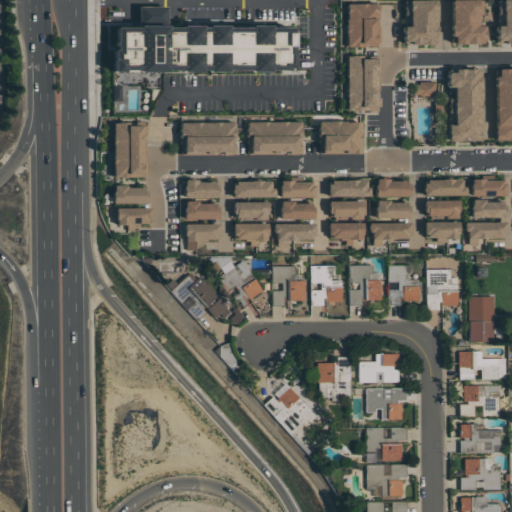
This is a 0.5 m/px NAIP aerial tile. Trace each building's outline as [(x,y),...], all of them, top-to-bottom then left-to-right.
[(402,26),(402,44),(435,44),(434,0),(426,0),(404,0),(404,26),(402,26)] [(481,0),(465,0),(450,0),(450,43),(483,44),(484,25),(476,25),(477,15),(481,15),(481,0)] [(511,44),(506,45),(506,43),(500,43),(500,41),(499,41),(499,40),(499,30),(499,27),(505,26),(505,14),(499,14),(499,0),(511,0),(511,44)] [(377,4),(346,3),(345,46),(377,47),(377,4)] [(111,72),(285,69),(285,68),(292,68),(291,27),(114,27),(115,41),(113,41),(113,48),(112,50),(111,72)] [(345,110),(377,110),(377,56),(346,56),(345,110)] [(511,140),(497,141),(497,125),(498,125),(498,112),(497,112),(497,105),(497,87),(496,87),(496,71),(500,70),(502,70),(511,69),(511,140)] [(479,141),(479,70),(446,70),(446,88),(452,88),(452,97),(449,97),(449,125),(448,125),(448,141),(479,141)] [(413,95),(435,96),(435,82),(413,82),(413,95)] [(300,121),(245,122),(246,154),(301,153),(300,121)] [(361,153),(360,121),(318,122),(318,154),(361,153)] [(179,122),(179,153),(234,153),(234,122),(179,122)] [(144,177),(144,124),(112,125),(113,177),(144,177)] [(374,197),(408,196),(408,179),(374,180),(374,197)] [(423,196),(464,195),(464,179),(423,180),(423,196)] [(470,196),(504,196),(504,179),(470,180),(470,196)] [(367,180),(328,180),(328,196),(367,196),(367,180)] [(183,197),(215,197),(216,181),(183,181),(183,197)] [(231,197),(272,196),(271,181),(231,181),(231,197)] [(313,198),(313,181),(279,181),(279,197),(313,198)] [(145,187),(113,186),(113,203),(145,203),(145,187)] [(457,201),(423,200),(423,217),(457,217),(457,201)] [(328,201),(328,217),(362,217),(362,201),(328,201)] [(375,218),(408,218),(408,201),(375,202),(375,218)] [(470,201),(470,217),(503,217),(503,201),(470,201)] [(183,219),(217,219),(217,202),(183,202),(183,219)] [(233,202),(232,218),(266,219),(267,202),(233,202)] [(279,219),(313,219),(313,202),(279,202),(279,219)] [(133,230),(133,224),(149,223),(149,207),(115,209),(116,225),(126,225),(127,231),(133,230)] [(362,223),(328,222),(328,239),(345,239),(345,245),(352,245),(352,239),(362,240),(362,223)] [(424,222),(423,237),(435,237),(435,241),(457,241),(458,222),(424,222)] [(504,222),(465,223),(466,246),(480,246),(480,239),(505,238),(504,222)] [(218,223),(183,224),(183,241),(199,240),(218,239),(218,223)] [(266,223),(232,224),(232,240),(249,239),(249,246),(256,246),(256,241),(267,240),(266,223)] [(314,239),(314,223),(273,224),(273,248),(291,247),(291,240),(314,239)] [(381,239),(409,239),(409,223),(369,223),(369,243),(381,243),(381,239)] [(262,292),(243,261),(217,276),(236,308),(262,292)] [(410,264),(386,265),(387,304),(400,304),(400,300),(418,299),(417,277),(410,278),(410,264)] [(271,305),(286,305),(286,300),(304,300),(303,280),(294,281),(294,265),(270,266),(271,305)] [(340,301),(341,274),(333,274),(333,265),(310,265),(309,282),(320,282),(320,290),(309,290),(309,305),(324,305),(324,301),(340,301)] [(372,265),(348,265),(349,304),(361,304),(361,300),(380,299),(380,273),(372,273),(372,265)] [(457,305),(456,277),(449,277),(449,269),(425,269),(425,309),(440,309),(440,305),(457,305)] [(196,320),(206,310),(218,322),(230,311),(191,270),(169,291),(196,320)] [(468,342),(492,342),(492,296),(467,296),(468,342)] [(458,379),(474,379),(473,369),(481,369),(481,379),(505,378),(504,358),(481,358),(481,351),(458,351),(458,379)] [(395,353),(374,354),(374,361),(357,362),(357,382),(397,382),(397,369),(396,369),(395,353)] [(316,362),(317,399),(349,398),(348,357),(331,357),(331,362),(316,362)] [(290,435),(312,414),(283,383),(271,394),(273,395),(262,405),(290,435)] [(498,415),(498,385),(462,385),(462,403),(458,403),(458,415),(477,415),(498,415)] [(364,388),(365,412),(373,412),(373,419),(400,419),(400,404),(405,404),(405,388),(364,388)] [(499,453),(499,430),(473,430),(473,424),(459,424),(458,452),(499,453)] [(400,443),(380,443),(380,460),(400,460),(400,443)] [(498,465),(490,466),(490,458),(463,458),(463,477),(459,477),(459,489),(499,489),(498,465)] [(365,489),(372,488),(373,497),(401,496),(401,480),(405,480),(405,464),(365,464),(365,489)] [(499,511),(500,503),(485,503),(485,496),(459,497),(458,511),(499,511)] [(405,511),(406,502),(390,502),(390,511),(405,511)]
